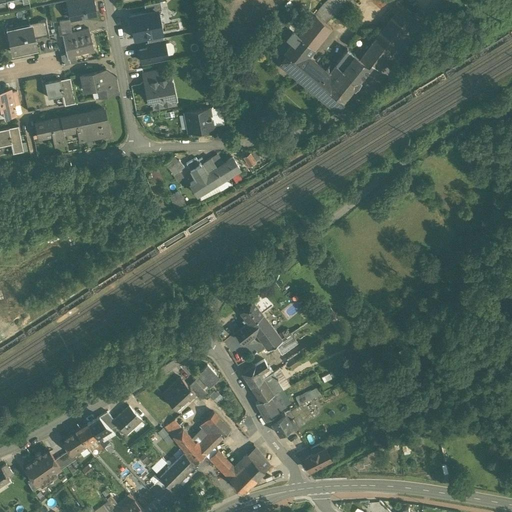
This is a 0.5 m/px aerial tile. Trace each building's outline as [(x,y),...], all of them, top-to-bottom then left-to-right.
[(85,0),(68,4),(70,16),(95,10),(92,0),(85,0)] [(159,0),(157,0),(144,3),(145,10),(155,8),(155,9),(161,8),(159,0)] [(315,14),(325,23),(349,0),(327,0),(323,4),(315,14)] [(394,13),(376,37),(375,36),(372,40),(373,41),(359,59),(369,67),(372,64),(378,69),(417,19),(409,12),(396,1),(390,10),(394,13)] [(145,10),(129,13),(134,37),(146,34),(160,32),(155,9),(155,8),(145,10)] [(315,14),(298,35),(308,43),(314,48),(331,27),(325,23),(315,14)] [(46,17),(37,19),(38,22),(40,31),(48,30),(46,17)] [(69,17),(59,18),(62,33),(72,31),(69,17)] [(38,22),(7,28),(11,49),(34,45),(32,33),(40,31),(38,22)] [(72,31),(62,33),(66,51),(61,52),(63,62),(70,60),(69,56),(74,55),(73,51),(75,51),(88,48),(89,50),(94,49),(88,26),(72,31)] [(160,32),(146,34),(147,41),(163,38),(162,31),(160,32)] [(298,35),(278,48),(287,55),(294,61),(301,51),(308,43),(298,35)] [(147,41),(145,41),(146,47),(164,43),(163,38),(147,41)] [(146,47),(139,49),(141,60),(167,55),(164,43),(146,47)] [(359,59),(347,49),(335,64),(342,69),(343,68),(358,81),(369,67),(359,59)] [(342,69),(335,64),(329,71),(328,72),(322,68),(301,51),(294,61),(287,55),(280,63),(335,109),(358,81),(343,68),(342,69)] [(105,68),(80,73),(84,88),(98,85),(100,95),(111,92),(108,77),(105,68)] [(156,70),(143,73),(144,80),(148,80),(148,79),(157,77),(156,70)] [(70,75),(44,80),(47,95),(62,92),(64,102),(75,100),(70,75)] [(157,77),(148,79),(148,80),(144,80),(148,98),(152,97),(153,105),(171,101),(170,93),(171,93),(173,90),(172,85),(169,83),(168,83),(166,75),(157,77)] [(116,76),(108,77),(111,92),(119,91),(116,76)] [(10,87),(0,89),(0,105),(3,105),(5,114),(16,112),(13,102),(11,90),(10,87)] [(17,89),(11,90),(13,102),(19,101),(17,89)] [(221,105),(209,107),(213,125),(224,123),(221,105)] [(209,107),(185,112),(188,130),(213,126),(213,125),(209,107)] [(102,108),(86,111),(90,136),(107,132),(102,108)] [(86,111),(61,116),(64,131),(78,128),(80,138),(90,136),(86,111)] [(61,116),(36,121),(39,136),(53,133),(55,143),(66,141),(64,131),(61,116)] [(17,125),(0,128),(0,143),(10,141),(12,151),(22,149),(17,125)] [(249,151),(243,154),(249,164),(255,160),(249,151)] [(216,152),(210,156),(214,163),(215,163),(216,166),(223,161),(216,152)] [(213,168),(208,171),(215,181),(219,179),(225,175),(239,166),(233,155),(216,166),(213,168)] [(204,160),(201,162),(204,168),(206,167),(208,171),(213,168),(211,166),(214,163),(210,156),(204,160)] [(196,157),(186,162),(190,169),(201,162),(204,160),(201,157),(197,159),(196,157)] [(179,159),(168,167),(173,173),(177,179),(182,176),(178,170),(184,165),(179,159)] [(201,162),(190,169),(196,178),(208,171),(206,167),(204,168),(201,162)] [(196,178),(190,182),(197,193),(215,181),(208,171),(196,178)] [(225,175),(219,179),(222,183),(228,179),(225,175)] [(177,191),(172,194),(177,204),(182,202),(177,191)] [(253,301),(240,311),(248,322),(249,324),(262,314),(253,301)] [(282,338),(262,314),(249,324),(256,332),(267,347),(275,342),(282,338)] [(248,322),(236,332),(244,342),(256,332),(249,324),(248,322)] [(291,332),(275,342),(278,347),(282,353),(298,343),(291,332)] [(289,362),(293,367),(308,358),(304,352),(289,362)] [(264,358),(242,372),(250,386),(263,378),(260,372),(269,367),(264,358)] [(206,363),(197,371),(199,373),(206,382),(207,382),(216,373),(206,363)] [(206,382),(199,373),(194,378),(202,386),(206,382)] [(180,376),(162,392),(176,408),(194,391),(188,384),(180,376)] [(194,378),(188,384),(194,391),(199,397),(206,390),(202,386),(194,378)] [(263,378),(250,386),(259,400),(269,396),(273,394),(265,381),(263,378)] [(316,388),(295,398),(299,405),(319,395),(316,388)] [(217,389),(211,392),(215,399),(221,396),(217,389)] [(259,400),(255,402),(265,419),(276,413),(271,405),(273,404),(269,396),(259,400)] [(280,400),(273,404),(271,405),(276,413),(285,407),(280,400)] [(128,404),(114,417),(117,421),(125,430),(140,417),(128,404)] [(286,410),(290,418),(295,415),(290,407),(286,410)] [(114,417),(106,409),(98,414),(110,426),(117,421),(114,417)] [(213,411),(206,418),(209,422),(216,429),(222,436),(230,428),(213,411)] [(98,414),(87,421),(96,435),(99,433),(110,426),(98,414)] [(284,414),(270,422),(279,435),(283,432),(288,429),(292,427),(293,426),(291,424),(290,422),(284,414)] [(182,426),(174,417),(164,426),(172,435),(182,426)] [(297,420),(296,421),(300,426),(305,422),(303,419),(301,417),(297,420)] [(206,418),(200,424),(204,427),(205,426),(206,425),(209,422),(206,418)] [(87,421),(75,428),(85,441),(93,436),(96,435),(87,421)] [(296,421),(291,424),(293,426),(292,427),(294,429),(300,426),(296,421)] [(193,439),(182,426),(172,435),(185,450),(194,441),(193,439)] [(74,428),(61,436),(70,448),(73,453),(73,452),(86,443),(85,441),(75,428),(74,428)] [(216,429),(203,442),(203,447),(201,449),(204,453),(222,436),(216,429)] [(201,437),(197,434),(193,439),(194,441),(196,443),(201,437)] [(196,443),(194,441),(185,450),(195,462),(204,453),(201,449),(196,443)] [(325,441),(310,448),(313,453),(325,448),(328,447),(325,441)] [(36,455),(24,463),(33,476),(38,483),(61,467),(55,458),(47,447),(41,451),(40,450),(35,453),(36,455)] [(70,448),(64,451),(71,461),(76,457),(73,452),(73,453),(70,448)] [(313,453),(305,457),(307,462),(306,463),(309,470),(321,464),(322,461),(329,458),(325,448),(313,453)] [(238,471),(217,449),(209,457),(230,479),(238,471)] [(64,451),(55,458),(61,467),(71,461),(64,451)] [(179,457),(159,475),(170,487),(194,463),(184,452),(179,457)] [(175,453),(155,471),(159,475),(179,457),(175,453)] [(142,457),(149,464),(152,461),(146,454),(142,457)] [(160,454),(150,465),(156,470),(165,459),(160,454)] [(230,479),(242,492),(264,471),(251,458),(238,471),(230,479)] [(12,472),(5,462),(1,465),(7,475),(12,472)] [(1,465),(0,465),(0,482),(8,477),(7,475),(1,465)] [(33,476),(27,480),(33,490),(40,485),(38,483),(33,476)] [(141,494),(144,502),(152,500),(149,491),(141,494)] [(122,507),(112,497),(108,500),(116,511),(118,511),(122,509),(121,508),(122,507)] [(134,499),(129,504),(127,502),(122,507),(121,508),(122,509),(124,511),(143,511),(145,510),(134,499)] [(116,511),(108,500),(102,505),(107,511),(116,511)]
